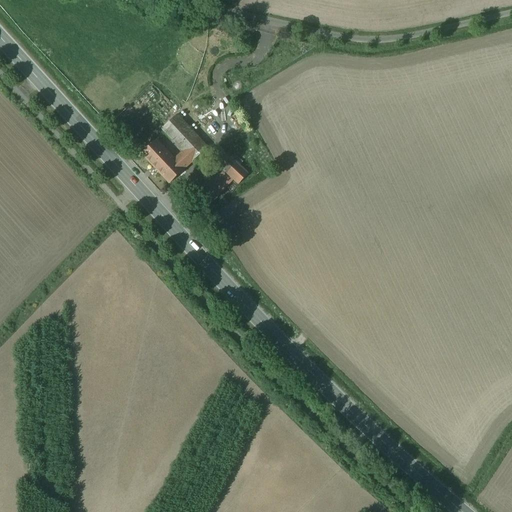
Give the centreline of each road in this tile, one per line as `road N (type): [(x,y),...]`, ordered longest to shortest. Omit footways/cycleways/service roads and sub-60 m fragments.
road 1 (secondary): [(0,39),(237,299),(462,511)]
road 2 (unclassified): [(194,0),(391,35),(511,11)]
